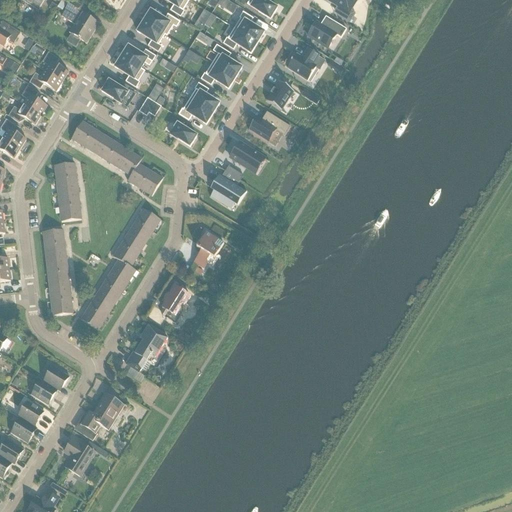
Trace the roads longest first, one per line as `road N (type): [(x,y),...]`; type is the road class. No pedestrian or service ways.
road 1 (residential): [(95,369),(177,237),(183,171)]
road 2 (residential): [(31,297),(23,182),(76,98)]
road 3 (residential): [(306,0),(207,158),(183,171)]
road 4 (residential): [(6,511),(95,369)]
road 5 (residential): [(183,171),(76,98)]
